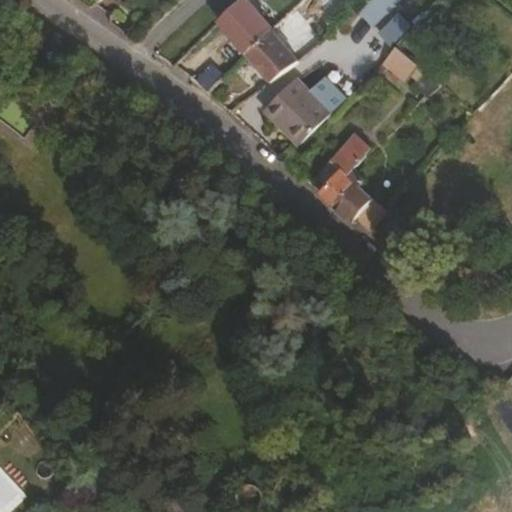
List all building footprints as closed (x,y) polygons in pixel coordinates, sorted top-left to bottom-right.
[(279,44),(288,36),(273,19),(265,28),(240,0),(235,0),(212,22),(239,53),(229,63),(235,70),(245,61),(262,80),(290,57),(279,44)] [(273,19),(256,0),(240,0),(265,28),(273,19)] [(422,71),(389,45),(374,60),(407,86),(422,71)] [(320,112),(287,81),(258,110),(291,142),(320,112)] [(362,233),(365,230),(382,211),(357,188),(345,178),(349,173),(370,150),(354,135),(328,162),(336,171),(316,192),(346,219),(362,233)] [(361,183),(349,173),(345,178),(357,188),(361,183)]
